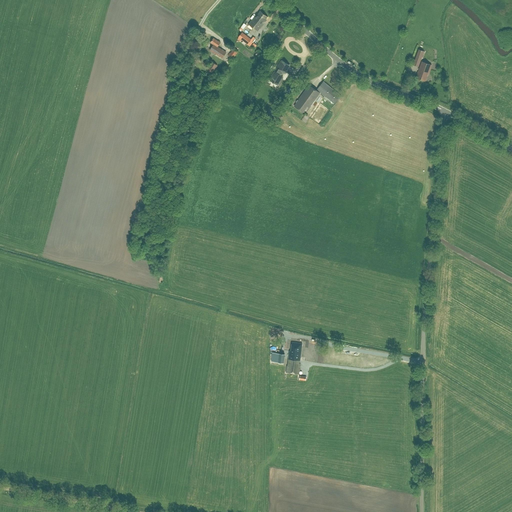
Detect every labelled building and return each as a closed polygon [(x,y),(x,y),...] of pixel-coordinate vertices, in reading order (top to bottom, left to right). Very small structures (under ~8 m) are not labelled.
[(262,23),(267,17),(260,11),(255,18),(254,17),(248,24),(257,31),(263,24),(262,23)] [(240,41),(241,40),(244,42),(243,43),(246,46),(247,44),(248,44),(250,45),(255,39),(253,37),(251,39),(242,32),(238,37),(239,38),(238,39),(240,41)] [(222,58),(226,52),(217,47),(220,43),(213,38),(210,43),(213,44),(210,50),(222,58)] [(233,59),(238,52),(233,48),(228,56),(233,59)] [(418,66),(419,62),(423,51),(418,50),(413,64),(418,66)] [(282,77),(280,75),(280,74),(281,74),(282,74),(283,74),(283,73),(283,72),(283,71),(282,71),(283,70),(286,71),(289,66),(282,61),(278,67),(281,68),(280,69),(279,68),(277,72),(278,73),(277,74),(275,72),(270,79),(278,84),(282,77)] [(428,74),(431,65),(422,61),(418,70),(419,71),(416,78),(424,81),(427,74),(428,74)] [(217,65),(212,62),(208,68),(213,72),(217,65)] [(334,103),(341,96),(323,81),(317,89),(334,103)] [(320,93),(309,85),(298,100),(297,100),(295,102),(296,103),(294,106),(303,112),(307,106),(309,108),(320,93)] [(274,112),(270,109),(266,115),(270,118),(274,112)] [(289,351),(288,359),(299,360),(300,361),(302,346),(302,343),(292,342),(291,350),(289,351)] [(283,363),(284,354),(272,353),(271,361),(283,363)] [(287,366),(286,372),(299,374),(300,364),(299,363),(299,360),(288,359),(288,366),(287,366)]
